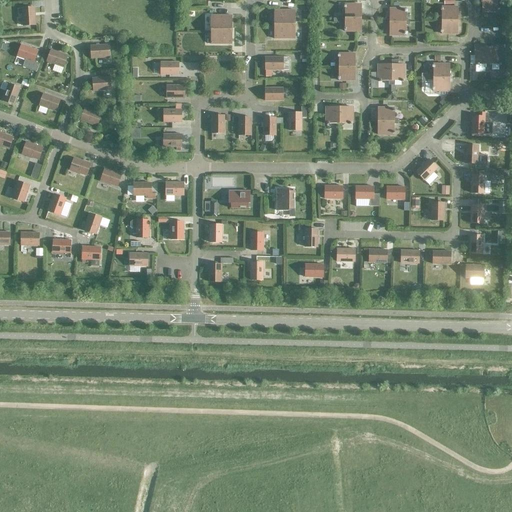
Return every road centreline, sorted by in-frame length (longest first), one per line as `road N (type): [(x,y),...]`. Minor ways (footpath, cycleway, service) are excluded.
road 1 (unclassified): [(195,318),(511,328)]
road 2 (residential): [(428,137),(398,167),(198,167)]
road 3 (residential): [(428,137),(458,173),(454,239),(328,236)]
road 4 (residential): [(198,167),(200,98),(246,96),(247,0)]
road 5 (unclassified): [(0,314),(195,318)]
road 6 (residential): [(47,0),(49,33),(78,56),(77,91),(61,137)]
road 7 (residential): [(198,167),(140,166),(61,137)]
